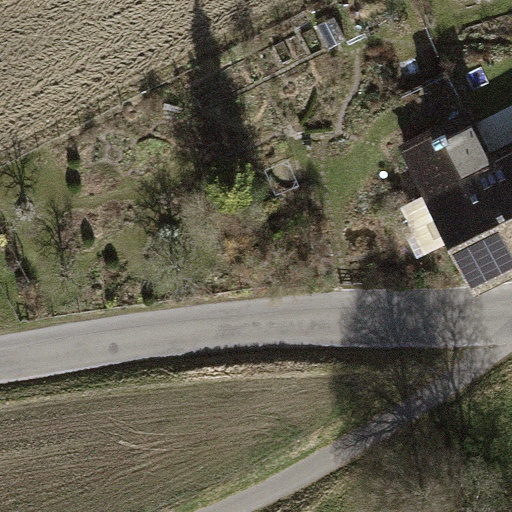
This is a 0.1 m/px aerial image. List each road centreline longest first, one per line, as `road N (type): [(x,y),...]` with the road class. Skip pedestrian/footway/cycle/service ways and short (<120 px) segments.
road 1 (unclassified): [(511,318),(286,318),(0,360)]
road 2 (track): [(497,320),(446,395),(329,474),(241,511)]
